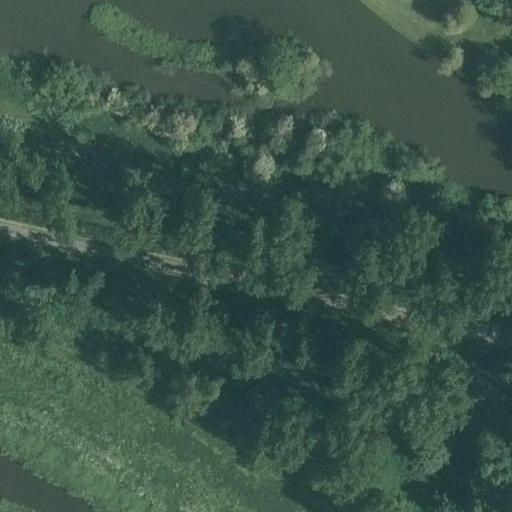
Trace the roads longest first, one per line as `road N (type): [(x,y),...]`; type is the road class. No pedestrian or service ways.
road 1 (track): [(324,511),(144,393),(45,343),(0,335)]
road 2 (unknown): [(178,511),(0,415)]
